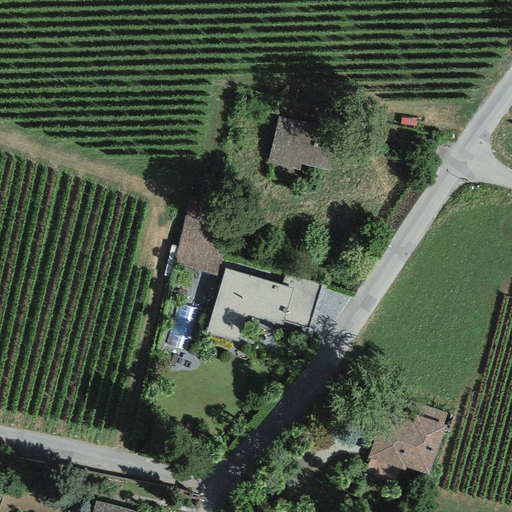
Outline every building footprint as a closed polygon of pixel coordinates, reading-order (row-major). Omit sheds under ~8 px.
[(278,116),(267,163),(299,171),(301,165),(328,171),(338,130),(278,116)] [(235,203),(192,192),(174,265),(216,276),(235,203)] [(205,333),(238,343),(246,316),(282,326),(283,321),(293,289),(282,285),(225,268),(205,333)] [(285,275),(282,285),(293,289),(283,321),(308,329),(321,286),(285,275)] [(443,424),(447,414),(392,393),(368,458),(370,459),(367,468),(413,485),(415,477),(425,481),(446,425),(443,424)] [(134,511),(95,501),(91,511),(134,511)]
